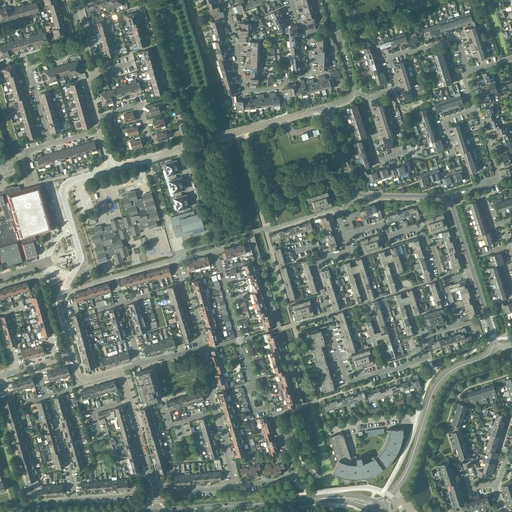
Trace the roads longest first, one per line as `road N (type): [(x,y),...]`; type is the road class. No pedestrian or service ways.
road 1 (tertiary): [(72,355),(58,299),(79,251),(62,192),(70,181),(110,169)]
road 2 (residential): [(367,98),(380,160),(409,151),(452,156),(444,120),(476,109)]
road 3 (residential): [(415,361),(347,380),(315,261)]
road 4 (residential): [(306,35),(306,74),(246,90),(225,0)]
road 5 (tertiary): [(156,511),(334,498)]
road 6 (residential): [(367,98),(395,88),(388,59),(404,51),(456,39),(468,72)]
road 7 (tertiary): [(178,149),(325,110)]
road 8 (residential): [(443,282),(419,228),(388,236),(376,225),(344,235)]
road 9 (residential): [(234,486),(201,351)]
road 10 (residential): [(272,407),(292,472),(234,486)]
road 11 (residential): [(76,0),(97,71),(88,87),(95,117)]
